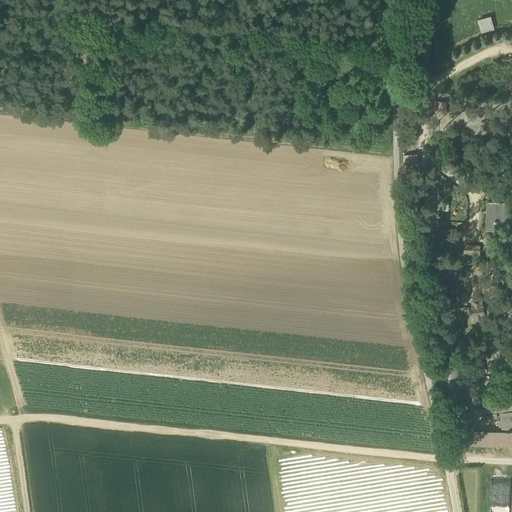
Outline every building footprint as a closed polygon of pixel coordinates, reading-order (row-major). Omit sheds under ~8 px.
[(480,32),(493,28),(489,15),(476,19),(480,32)] [(404,155),(404,170),(413,168),(411,154),(404,155)] [(511,202),(497,201),(487,201),(485,230),(495,230),(511,231),(511,224),(511,215),(511,202)] [(469,253),(473,254),(474,253),(478,253),(479,247),(465,245),(464,252),(469,252),(469,253)] [(474,315),(474,321),(483,320),(482,314),(484,314),(483,306),(481,306),(480,300),(472,301),(473,307),(471,307),(472,315),(474,315)] [(445,336),(446,340),(450,338),(445,327),(442,328),(443,332),(441,333),(442,337),(445,336)] [(435,364),(445,405),(464,400),(455,359),(435,364)] [(478,414),(511,408),(511,394),(476,400),(478,414)] [(458,445),(508,446),(506,432),(471,431),(465,403),(449,406),(451,413),(458,445)] [(511,411),(503,413),(506,432),(508,446),(511,446),(511,411)] [(509,511),(510,476),(481,475),(479,511),(509,511)]
